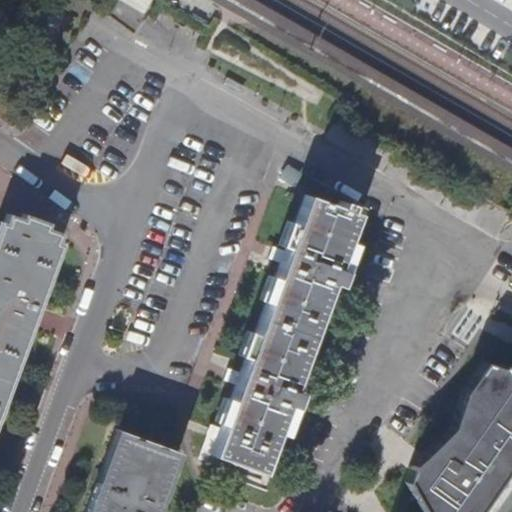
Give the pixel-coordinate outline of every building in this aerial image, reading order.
[(508,217),(339,115),(324,140),(475,230),(493,240),(508,217)] [(264,461),(359,209),(305,190),(211,441),(264,461)] [(0,377),(53,230),(3,212),(0,219),(0,377)] [(511,376),(510,379),(500,362),(497,367),(481,361),(460,392),(449,428),(408,468),(403,482),(420,511),(476,511),(511,461),(511,376)] [(147,511),(169,450),(121,432),(92,511),(147,511)] [(511,461),(476,511),(486,511),(511,474),(511,461)]
